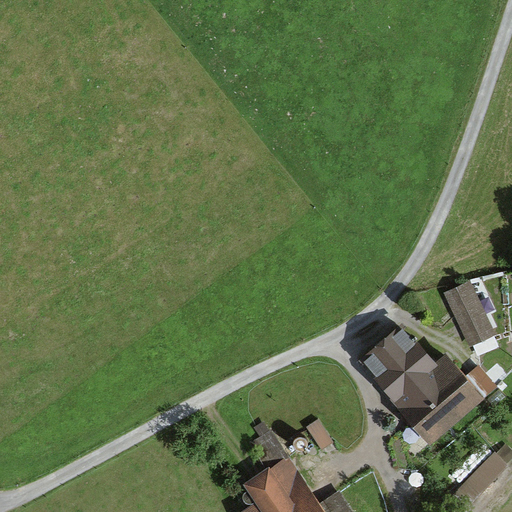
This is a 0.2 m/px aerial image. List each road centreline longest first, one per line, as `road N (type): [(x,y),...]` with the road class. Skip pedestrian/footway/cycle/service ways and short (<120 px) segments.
road 1 (track): [(0,502),(362,320),(412,267),(452,181),(511,3)]
road 2 (track): [(327,339),(372,391),(402,511)]
